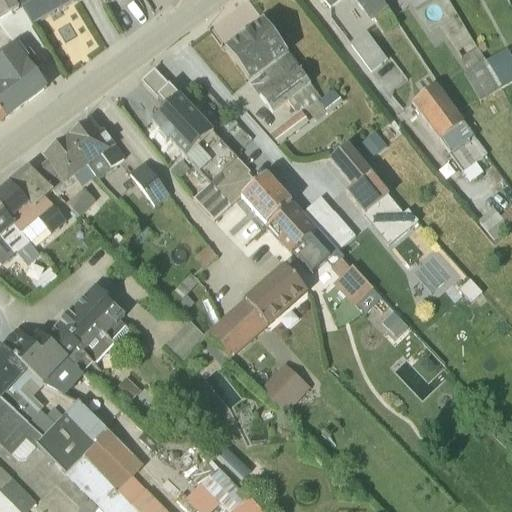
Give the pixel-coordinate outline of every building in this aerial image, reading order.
[(0,0),(0,20),(19,10),(12,0),(0,0)] [(15,0),(33,28),(77,2),(75,0),(15,0)] [(102,0),(107,8),(120,0),(102,0)] [(373,21),(383,35),(397,26),(379,0),(315,0),(320,6),(324,4),(329,10),(342,0),(352,0),(369,24),(373,21)] [(224,50),(223,51),(271,115),(287,103),(294,113),(301,109),(304,113),(305,112),(314,123),(326,115),(327,116),(342,104),(332,91),(320,100),(296,69),(298,68),(287,54),(286,55),(262,22),(224,50)] [(370,75),(390,60),(371,34),(366,37),(365,35),(349,47),(370,75)] [(18,51),(14,46),(0,57),(0,74),(24,105),(44,89),(33,74),(41,68),(29,52),(18,51)] [(462,76),(478,103),(501,89),(477,50),(468,56),(470,61),(464,65),(467,73),(462,76)] [(511,63),(505,51),(485,62),(501,89),(511,83),(511,63)] [(192,202),(213,223),(255,185),(248,177),(249,174),(152,71),(139,83),(165,110),(159,109),(155,110),(152,113),(151,117),(153,121),(150,124),(161,135),(160,137),(166,144),(168,143),(184,160),(183,162),(188,167),(190,167),(208,186),(192,202)] [(0,115),(4,120),(24,105),(0,74),(0,115)] [(475,165),(486,156),(471,136),(436,87),(410,105),(461,171),(469,183),(481,175),(482,175),(475,165)] [(308,124),(300,113),(268,137),(281,152),(277,146),(308,124)] [(89,124),(66,141),(97,183),(111,173),(110,171),(122,161),(101,133),(98,135),(89,124)] [(374,135),(359,146),(370,159),(385,148),(374,135)] [(48,163),(33,175),(57,197),(76,183),(80,188),(93,179),(66,141),(44,158),(48,163)] [(344,197),(387,247),(417,224),(407,212),(402,216),(346,147),(328,163),(351,190),(344,197)] [(178,182),(189,172),(181,163),(170,173),(178,182)] [(128,177),(154,209),(168,198),(143,165),(128,177)] [(27,170),(0,192),(0,213),(28,245),(46,231),(51,235),(64,224),(44,200),(52,193),(27,170)] [(341,263),(343,261),(292,205),(291,206),(265,177),(239,201),(264,229),(264,231),(289,257),(308,240),(320,253),(318,256),(339,280),(332,287),(353,310),(358,305),(368,314),(380,302),(351,270),(348,272),(341,263)] [(84,191),(67,207),(79,218),(95,203),(84,191)] [(354,238),(320,199),(302,215),(343,261),(347,265),(359,254),(349,242),(354,238)] [(508,231),(492,211),(477,223),(493,243),(508,231)] [(0,242),(13,257),(17,255),(28,266),(39,258),(0,213),(0,242)] [(268,331),(307,296),(282,269),(204,338),(212,347),(227,363),(228,364),(267,330),(268,331)] [(19,287),(24,293),(28,290),(29,291),(33,289),(38,293),(56,279),(48,271),(31,284),(28,280),(19,287)] [(197,285),(189,277),(165,301),(182,317),(193,306),(185,298),(197,285)] [(116,311),(118,310),(93,288),(44,341),(82,376),(91,367),(94,369),(103,359),(108,359),(108,353),(113,349),(114,349),(128,333),(119,323),(123,319),(116,311)] [(181,366),(205,340),(187,324),(163,350),(181,366)] [(15,333),(1,350),(43,389),(62,399),(84,379),(36,334),(27,343),(15,333)] [(227,363),(212,347),(205,353),(220,370),(227,363)] [(82,459),(132,511),(147,495),(132,480),(142,469),(77,405),(63,419),(62,419),(58,415),(50,423),(40,414),(42,410),(33,401),(43,389),(1,350),(0,349),(0,403),(42,441),(53,430),(82,459)] [(287,369),(264,392),(286,415),(309,392),(287,369)] [(65,476),(82,459),(53,430),(42,441),(0,403),(0,449),(10,459),(11,458),(17,463),(25,463),(36,449),(37,449),(65,476)] [(132,511),(82,459),(65,476),(100,511),(132,511)] [(28,511),(35,505),(0,471),(0,497),(13,511),(28,511)] [(258,511),(221,472),(202,490),(223,511),(258,511)] [(13,511),(0,498),(0,511),(13,511)]
